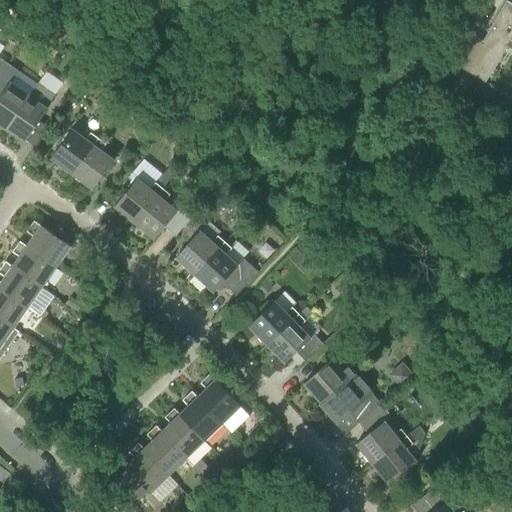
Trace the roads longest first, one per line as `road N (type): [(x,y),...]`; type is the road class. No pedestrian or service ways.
road 1 (residential): [(363,511),(320,452),(178,304),(34,183)]
road 2 (unknown): [(66,493),(218,346)]
